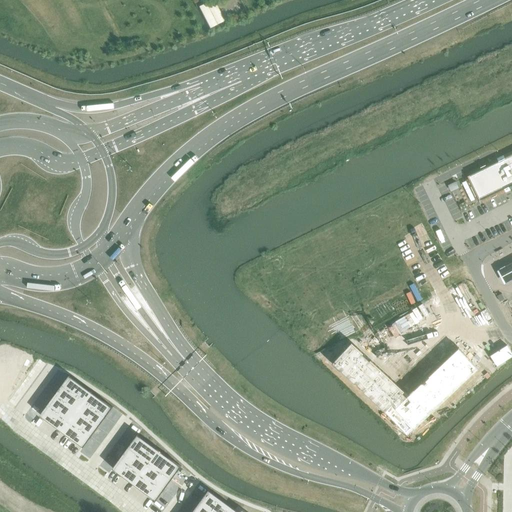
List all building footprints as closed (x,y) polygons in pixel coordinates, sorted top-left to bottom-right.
[(205,0),(197,4),(208,26),(223,18),(213,0),(205,0)] [(469,179),(462,183),(467,192),(471,202),(478,198),(480,201),(511,185),(511,155),(505,159),(504,156),(482,167),(483,169),(468,177),(469,179)] [(448,186),(451,192),(459,188),(456,182),(448,186)] [(511,263),(498,271),(505,285),(511,280),(511,263)] [(349,335),(329,356),(401,431),(475,367),(456,345),(404,390),(349,335)] [(69,376),(62,385),(84,401),(91,391),(69,376)] [(62,385),(55,395),(76,411),(84,401),(62,385)] [(91,391),(84,401),(105,417),(113,407),(91,391)] [(55,395),(47,405),(69,421),(76,411),(55,395)] [(84,401),(76,411),(98,427),(105,417),(84,401)] [(47,405),(40,415),(62,431),(69,421),(47,405)] [(76,411),(69,421),(91,437),(98,427),(76,411)] [(69,421),(62,431),(84,447),(91,437),(69,421)] [(138,435),(127,449),(149,465),(159,450),(138,435)] [(127,449),(120,458),(142,474),(149,465),(127,449)] [(159,450),(149,465),(171,481),(181,466),(159,450)] [(120,458),(113,468),(134,484),(142,474),(120,458)] [(149,465),(142,474),(163,490),(171,481),(149,465)] [(142,474),(134,484),(156,500),(163,490),(142,474)] [(209,490),(200,501),(214,511),(230,511),(233,508),(209,490)] [(214,511),(200,501),(192,511),(214,511)]
